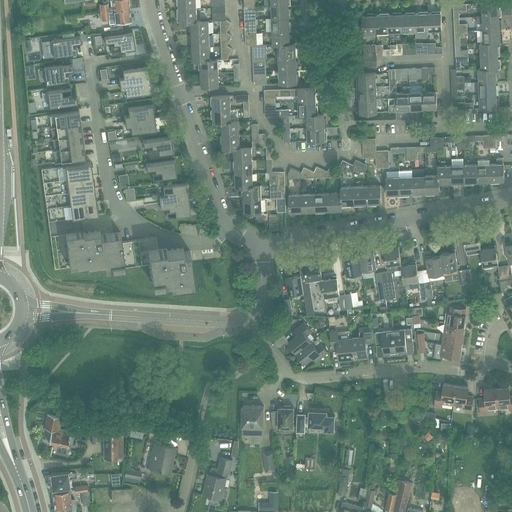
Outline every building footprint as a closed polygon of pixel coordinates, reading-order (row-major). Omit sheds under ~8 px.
[(109,11),(114,10),(130,8),(128,0),(112,0),(113,6),(108,7),(109,11)] [(179,9),(197,9),(196,0),(176,0),(177,5),(179,5),(179,9)] [(255,6),(255,0),(244,0),(244,7),(248,9),(251,4),(255,6)] [(100,4),(101,12),(109,11),(108,7),(108,3),(100,4)] [(481,3),(482,17),(501,16),(501,7),(499,7),(499,3),(481,3)] [(244,7),(244,12),(255,12),(255,6),(251,4),(248,9),(244,7)] [(453,5),(454,18),(459,18),(459,11),(466,11),(466,4),(453,5)] [(289,9),(289,5),(271,5),(272,18),(289,17),(291,17),(291,9),(289,9)] [(130,8),(114,10),(109,11),(109,16),(114,16),(115,23),(131,21),(130,8)] [(179,21),(179,22),(189,22),(189,21),(197,21),(197,9),(179,9),(177,9),(178,18),(179,18),(180,21),(179,21)] [(109,11),(101,12),(102,20),(110,19),(109,16),(109,11)] [(442,30),(441,11),(432,11),(432,13),(428,13),(429,31),(442,30)] [(213,20),(220,20),(226,20),(225,12),(213,12),(213,20)] [(406,12),(406,14),(402,14),(402,32),(415,31),(415,14),(415,12),(406,12)] [(419,12),(419,14),(415,14),(415,31),(429,31),(428,13),(428,12),(419,12)] [(380,13),(380,15),(376,15),(376,33),(389,32),(389,15),(389,13),(380,13)] [(393,13),(393,15),(389,15),(389,32),(402,32),(402,14),(401,13),(393,13)] [(367,16),(362,16),(363,33),(376,33),(376,15),(376,14),(367,14),(367,16)] [(482,17),(483,30),(502,29),(502,21),(500,21),(500,17),(501,17),(501,16),(482,17)] [(289,22),(289,17),(272,18),(273,31),(290,31),(292,31),(291,22),(289,22)] [(454,18),(455,31),(467,31),(467,24),(459,25),(459,18),(454,18)] [(192,34),(192,35),(210,34),(209,20),(197,21),(189,21),(189,22),(190,30),(192,30),(192,34)] [(220,20),(221,33),(226,33),(231,23),(226,20),(220,20)] [(483,30),(483,43),(498,42),(499,42),(502,42),(502,33),(500,33),(500,30),(502,30),(502,29),(483,30)] [(290,35),(290,31),(273,31),(273,45),(278,45),(278,44),(292,44),(292,43),(292,35),(290,35)] [(455,31),(455,44),(460,44),(460,37),(468,37),(467,31),(455,31)] [(104,37),(105,43),(113,42),(113,45),(111,45),(111,52),(135,49),(133,33),(104,37)] [(221,33),(222,47),(227,46),(232,36),(226,33),(221,33)] [(192,43),(192,47),(192,48),(210,47),(210,34),(192,35),(192,34),(190,34),(190,43),(192,43)] [(81,43),(80,36),(51,40),(54,56),(77,53),(77,46),(74,47),(73,44),(81,43)] [(480,43),(481,56),(500,55),(499,42),(498,42),(483,43),(480,43)] [(296,43),(292,43),(292,44),(278,44),(278,45),(279,57),(296,57),(298,57),(298,48),(296,48),(296,43)] [(100,44),(101,55),(110,54),(110,44),(100,44)] [(252,45),(253,54),(266,53),(265,44),(252,45)] [(455,44),(456,57),(468,56),(468,50),(460,51),(460,44),(455,44)] [(363,45),(364,62),(377,61),(376,45),(363,45)] [(227,46),(222,47),(222,59),(228,59),(232,49),(227,46)] [(193,60),(193,61),(199,61),(211,60),(210,47),(192,48),(192,47),(190,47),(191,56),(193,56),(193,60)] [(481,56),(481,68),(481,69),(495,68),(500,68),(500,59),(499,59),(499,56),(500,56),(500,55),(481,56)] [(456,57),(456,70),(461,69),(461,63),(468,63),(468,56),(456,57)] [(296,61),(296,57),(279,57),(279,71),(297,70),(299,70),(298,61),(296,61)] [(201,73),(201,74),(219,73),(218,59),(211,60),(199,61),(199,69),(201,69),(201,73)] [(73,64),(44,68),(46,84),(70,81),(69,74),(66,74),(65,72),(74,71),(73,64)] [(119,78),(120,84),(150,80),(148,67),(123,71),(123,78),(119,78)] [(253,68),(254,77),(266,76),(266,67),(253,68)] [(435,67),(428,68),(422,68),(422,78),(429,78),(429,74),(435,73),(435,67)] [(409,68),(402,69),(396,69),(396,80),(403,79),(402,75),(409,74),(409,68)] [(422,68),(416,68),(409,68),(409,74),(409,79),(416,79),(422,78),(422,68)] [(478,68),(479,82),(498,81),(498,73),(495,73),(495,68),(481,69),(481,68),(478,68)] [(297,74),(297,70),(279,71),(280,84),(299,83),(299,74),(297,74)] [(451,70),(452,83),(464,83),(464,76),(457,76),(456,70),(451,70)] [(202,86),(202,87),(219,86),(219,73),(201,74),(201,73),(199,73),(200,82),(202,82),(202,86)] [(376,73),(358,74),(359,78),(357,78),(357,87),(359,87),(376,86),(376,73)] [(266,76),(254,77),(254,85),(267,84),(266,76)] [(151,93),(150,80),(120,84),(121,90),(125,89),(126,96),(151,93)] [(479,82),(479,95),(498,94),(498,85),(496,86),(496,82),(498,81),(479,82)] [(452,83),(452,96),(457,96),(457,89),(464,89),(464,83),(452,83)] [(376,86),(359,87),(359,91),(357,91),(358,100),(360,100),(377,99),(376,86)] [(410,110),(409,92),(409,86),(403,86),(404,92),(397,93),(397,110),(410,110),(410,112),(410,110)] [(69,95),(72,95),(71,88),(47,91),(49,108),(78,104),(77,97),(69,98),(69,95)] [(315,93),(315,88),(298,89),(298,103),(316,102),(318,102),(317,93),(315,93)] [(281,96),(281,90),(264,90),(265,104),(276,103),(275,96),(281,96)] [(437,109),(436,91),(423,92),(423,109),(437,109)] [(423,109),(423,92),(409,92),(410,110),(423,109),(423,111),(423,109)] [(498,94),(479,95),(480,108),(501,108),(500,99),(497,99),(496,95),(498,95),(498,94)] [(213,109),(213,110),(231,109),(230,96),(211,96),(211,105),(213,105),(213,109)] [(457,96),(452,96),(453,109),(465,109),(465,102),(457,103),(457,96)] [(377,99),(360,100),(360,104),(358,104),(358,113),(378,113),(377,99)] [(316,106),(316,102),(298,103),(299,116),(307,115),(318,114),(318,106),(316,106)] [(266,117),(276,116),(282,116),(282,110),(276,110),(276,103),(265,104),(266,117)] [(124,116),(125,121),(125,122),(155,118),(153,105),(128,108),(129,115),(124,116)] [(214,122),(214,123),(220,123),(220,122),(231,122),(231,109),(213,110),(213,109),(211,109),(212,118),(214,118),(214,122)] [(79,112),(79,111),(49,115),(51,127),(78,123),(81,123),(80,116),(77,116),(77,112),(79,112)] [(324,114),(318,114),(307,115),(307,128),(325,128),(326,127),(326,119),(324,119),(324,114)] [(277,124),(283,124),(290,124),(289,116),(282,116),(276,116),(277,124)] [(156,131),(155,118),(125,122),(126,128),(130,127),(131,134),(156,131)] [(222,135),(239,135),(239,121),(231,122),(220,122),(220,123),(220,131),(222,131),(222,135)] [(79,128),(78,123),(51,127),(53,139),(80,135),(82,135),(81,127),(79,128)] [(325,131),(325,128),(307,128),(308,141),(327,140),(327,131),(325,131)] [(253,147),(265,146),(265,134),(259,134),(259,141),(252,141),(253,147)] [(503,134),(489,135),(489,147),(495,147),(495,140),(503,139),(503,134)] [(81,139),(80,135),(53,139),(54,150),(82,147),(84,146),(83,139),(81,139)] [(222,148),(222,149),(233,148),(240,148),(239,135),(222,135),(220,135),(221,144),(222,144),(223,148),(222,148)] [(489,135),(476,136),(476,140),(483,140),(483,148),(489,147),(489,135)] [(171,136),(142,141),(143,147),(152,146),(152,149),(149,149),(150,156),(173,153),(171,136)] [(463,136),(450,137),(450,142),(457,141),(457,149),(463,149),(463,136)] [(476,136),(463,136),(463,149),(470,148),(469,141),(476,140),(476,136)] [(431,146),(424,147),(424,152),(437,151),(437,150),(437,137),(431,138),(431,146)] [(450,137),(437,137),(437,150),(443,149),(443,142),(450,142),(450,137)] [(82,151),(82,147),(54,150),(56,162),(85,158),(84,150),(82,151)] [(235,157),(235,161),(252,160),(251,147),(240,148),(233,148),(233,157),(235,157)] [(412,160),(411,147),(398,148),(398,153),(405,152),(405,160),(412,160)] [(424,147),(411,147),(412,160),(418,160),(417,152),(424,152),(424,147)] [(54,157),(54,148),(39,148),(39,157),(54,157)] [(497,164),(490,164),(491,183),(499,183),(499,181),(504,181),(504,163),(503,163),(503,158),(497,158),(497,164)] [(146,164),(147,171),(155,170),(155,172),(152,173),(153,180),(177,177),(175,160),(146,164)] [(235,174),(252,173),(252,160),(235,161),(233,161),(233,170),(235,170),(235,174)] [(340,165),(340,171),(353,171),(353,165),(343,160),(340,165)] [(356,160),(353,165),(353,171),(367,171),(367,164),(356,160)] [(477,160),(477,164),(478,184),(487,183),(486,182),(490,181),(490,183),(491,183),(490,164),(490,160),(477,160)] [(84,233),(82,217),(98,215),(91,162),(41,169),(55,269),(87,265),(88,273),(150,264),(152,285),(170,283),(170,286),(194,283),(190,251),(184,252),(183,248),(167,250),(167,249),(140,252),(139,240),(121,242),(120,233),(101,235),(100,231),(84,233)] [(477,164),(464,165),(465,184),(474,184),(473,182),(477,182),(477,184),(478,184),(477,164)] [(464,165),(451,166),(452,185),(461,184),(461,183),(464,183),(465,184),(464,165)] [(330,166),(328,171),(328,178),(340,177),(340,171),(330,166)] [(438,166),(438,174),(439,174),(439,186),(448,185),(448,183),(451,183),(451,185),(452,185),(451,166),(438,166)] [(304,167),(301,173),(302,178),(315,178),(314,172),(304,167)] [(317,167),(314,172),(315,178),(328,178),(328,171),(317,167)] [(302,178),(301,173),(291,168),(288,173),(289,179),(302,178)] [(399,170),(399,176),(400,194),(408,194),(408,193),(413,193),(413,194),(413,175),(413,170),(399,170)] [(269,186),(278,185),(278,172),(273,172),(269,173),(269,186)] [(253,186),(252,173),(235,174),(233,174),(234,183),(236,183),(236,186),(236,187),(242,187),(253,186)] [(439,174),(438,174),(425,175),(426,193),(434,193),(434,192),(439,191),(439,186),(439,174)] [(425,175),(413,175),(413,194),(421,194),(421,192),(425,192),(425,193),(426,193),(425,175)] [(400,194),(399,176),(386,177),(387,197),(396,196),(396,193),(399,193),(399,194),(400,194)] [(159,197),(160,203),(189,199),(187,183),(163,186),(164,193),(167,193),(167,195),(159,197)] [(381,185),(367,186),(368,205),(376,205),(376,203),(381,203),(381,185)] [(244,199),(244,200),(262,199),(261,186),(253,186),(242,187),(242,195),(244,195),(244,199)] [(367,186),(354,187),(355,205),(364,205),(364,204),(368,204),(368,205),(367,186)] [(341,187),(341,193),(342,206),(350,206),(350,204),(354,204),(354,205),(355,205),(354,187),(341,187)] [(328,193),(315,194),(316,213),(325,213),(324,211),(329,211),(329,212),(328,193)] [(341,193),(328,193),(329,212),(338,212),(338,210),(342,210),(342,206),(341,193)] [(303,213),(302,194),(289,195),(290,214),(299,213),(299,212),(302,212),(302,213),(303,213)] [(315,194),(302,194),(303,213),(312,213),(311,211),(315,211),(316,213),(315,194)] [(286,211),(285,198),(277,199),(277,212),(286,211)] [(191,215),(189,199),(160,203),(161,209),(169,208),(169,211),(166,211),(167,218),(191,215)] [(244,213),(262,212),(262,199),(244,200),(244,199),(242,200),(243,209),(244,208),(244,212),(244,213)] [(190,223),(192,233),(201,232),(200,222),(190,223)] [(463,230),(466,250),(481,248),(478,230),(467,232),(467,230),(463,230)] [(481,249),(483,259),(483,266),(498,264),(495,245),(492,245),(492,248),(481,249)] [(387,246),(383,247),(387,266),(388,271),(392,270),(394,270),(402,269),(402,266),(401,264),(399,247),(388,248),(387,246)] [(359,256),(361,270),(362,270),(376,268),(373,249),(370,250),(370,252),(359,254),(359,256)] [(440,254),(441,256),(444,275),(458,273),(460,285),(466,284),(464,269),(458,270),(457,268),(458,268),(457,261),(455,249),(451,250),(452,252),(440,254)] [(361,270),(359,256),(348,257),(348,255),(344,256),(347,274),(362,272),(362,270),(361,270)] [(427,259),(428,269),(429,275),(437,274),(437,279),(445,278),(444,275),(441,256),(430,258),(430,256),(426,256),(426,258),(426,259),(427,259)] [(308,263),(308,261),(304,261),(304,263),(306,273),(307,280),(322,278),(319,260),(318,261),(308,263)] [(402,266),(402,269),(404,282),(419,280),(416,263),(416,261),(412,262),(412,264),(402,266)] [(508,290),(506,280),(504,265),(498,266),(502,291),(508,290)] [(470,269),(464,269),(466,284),(472,283),(470,269)] [(388,273),(382,274),(386,299),(396,297),(392,270),(388,271),(388,273)] [(378,286),(380,300),(386,299),(382,271),(376,272),(378,286)] [(306,273),(301,274),(303,287),(304,292),(305,302),(312,301),(309,286),(308,280),(307,280),(306,273)] [(286,277),(289,294),(304,292),(303,287),(301,274),(300,274),(300,275),(290,277),(289,275),(286,275),(286,277)] [(340,296),(338,288),(337,276),(333,276),(333,278),(322,280),(325,298),(340,296)] [(424,281),(427,296),(433,295),(431,280),(424,281)] [(427,296),(424,281),(419,282),(421,296),(427,296)] [(351,294),(344,295),(347,310),(347,316),(354,315),(351,294)] [(338,296),(340,311),(347,310),(344,295),(338,296)] [(284,300),(287,314),(293,313),(290,298),(284,300)] [(447,312),(445,323),(464,326),(466,315),(465,315),(466,308),(451,306),(450,313),(447,312)] [(289,342),(296,352),(310,342),(306,336),(311,331),(304,322),(295,330),(299,335),(289,342)] [(464,326),(445,323),(444,334),(463,337),(464,326)] [(360,337),(351,338),(353,358),(367,356),(366,342),(373,341),(371,328),(359,330),(360,337)] [(411,329),(392,331),(395,353),(407,352),(406,342),(413,341),(411,329)] [(342,331),(330,333),(331,346),(338,345),(340,359),(353,358),(351,338),(350,331),(342,331)] [(395,353),(392,331),(375,333),(376,344),(383,343),(384,354),(395,353)] [(463,337),(444,334),(442,344),(461,347),(463,337)] [(310,342),(296,352),(305,363),(315,355),(318,360),(328,352),(320,343),(315,347),(310,342)] [(437,344),(435,357),(440,358),(441,356),(460,358),(461,347),(442,344),(437,344)] [(173,365),(161,368),(164,380),(177,376),(173,365)] [(442,403),(453,404),(456,385),(444,383),(443,394),(437,394),(437,391),(435,406),(441,407),(442,403)] [(456,385),(453,404),(465,406),(464,411),(471,411),(473,396),(472,396),(472,399),(467,398),(468,387),(456,385)] [(509,387),(497,388),(499,407),(510,406),(511,411),(511,410),(511,397),(510,398),(509,387)] [(499,407),(497,388),(485,389),(486,400),(480,401),(480,398),(479,398),(481,414),(487,413),(487,409),(499,407)] [(241,408),(241,414),(242,414),(242,427),(242,434),(263,435),(263,428),(264,406),(243,406),(243,408),(241,408)] [(278,427),(293,428),(294,408),(291,408),(291,406),(285,406),(285,407),(279,407),(279,412),(271,412),(273,426),(278,426),(278,427)] [(298,414),(297,432),(305,432),(305,425),(309,425),(310,426),(310,425),(325,426),(325,429),(325,430),(326,430),(333,430),(334,430),(334,429),(335,416),(335,415),(334,415),(327,415),(327,412),(327,411),(326,411),(311,410),(310,410),(310,411),(309,415),(306,415),(306,414),(304,414),(304,415),(299,414),(298,414)] [(59,416),(57,416),(47,414),(44,428),(52,430),(49,444),(68,447),(68,443),(72,444),(74,435),(70,434),(70,432),(59,429),(60,421),(58,421),(59,416)] [(104,427),(104,459),(123,459),(122,435),(117,435),(117,427),(104,427)] [(150,468),(158,470),(168,472),(171,456),(173,456),(175,447),(155,443),(150,468)] [(263,452),(266,472),(276,471),(273,451),(263,452)] [(224,497),(227,496),(228,491),(227,489),(224,488),(226,478),(227,474),(229,474),(233,460),(221,457),(218,472),(219,472),(218,476),(208,474),(203,494),(221,499),(222,497),(224,497)] [(396,461),(396,469),(404,470),(404,461),(396,461)] [(350,469),(343,468),(338,494),(345,495),(350,469)] [(125,477),(140,479),(141,472),(126,469),(125,477)] [(67,472),(60,473),(50,474),(52,489),(69,487),(68,479),(76,478),(76,473),(67,472)] [(295,481),(294,493),(293,503),(299,503),(299,509),(322,511),(323,494),(301,492),(302,482),(295,481)] [(80,492),(82,505),(90,505),(89,491),(87,491),(87,485),(74,486),(75,493),(80,492)] [(385,508),(394,510),(397,495),(394,494),(395,491),(396,486),(391,485),(385,508)] [(111,489),(112,501),(131,500),(131,488),(111,489)] [(364,507),(362,511),(378,511),(380,509),(372,504),(375,491),(367,489),(364,507)] [(69,490),(63,491),(53,492),(55,509),(75,506),(74,499),(71,500),(69,490)] [(397,495),(394,510),(393,511),(404,511),(409,494),(395,491),(394,494),(397,495)] [(340,511),(362,511),(364,507),(343,502),(340,511)]
